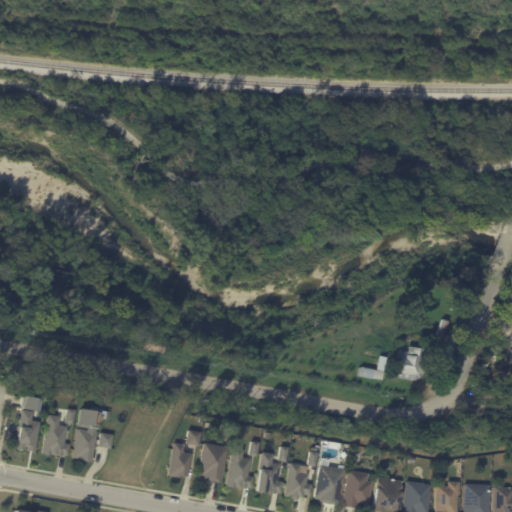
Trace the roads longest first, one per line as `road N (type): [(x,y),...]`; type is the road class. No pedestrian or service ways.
road 1 (residential): [(0,344),(388,413),(447,396),(511,407)]
road 2 (residential): [(203,511),(0,475)]
road 3 (residential): [(447,396),(470,355),(500,257)]
